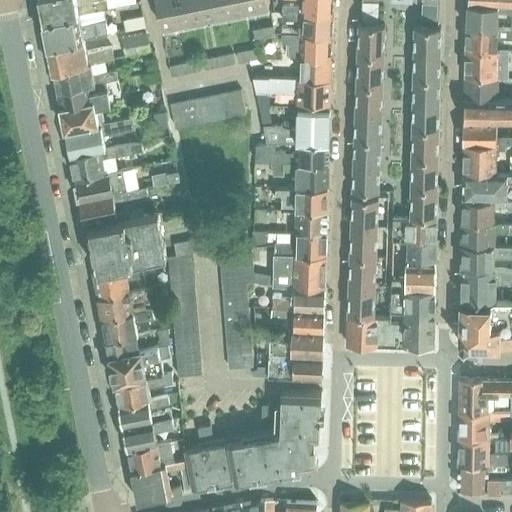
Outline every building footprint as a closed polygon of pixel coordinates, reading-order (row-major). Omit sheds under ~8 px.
[(40,0),(44,19),(80,12),(103,7),(136,1),(136,0),(40,0)] [(156,0),(162,26),(269,4),(268,0),(156,0)] [(283,3),(283,10),(333,12),(333,0),(303,0),(303,6),(300,4),(283,3)] [(379,2),(363,1),(362,20),(378,22),(379,2)] [(468,2),(467,26),(497,27),(498,11),(511,12),(511,20),(511,22),(511,21),(511,2),(498,1),(498,5),(477,4),(477,2),(468,2)] [(44,19),(49,44),(85,37),(112,31),(110,19),(106,20),(103,7),(44,19)] [(282,26),(282,32),(332,34),(333,12),(283,10),(283,19),(294,19),(294,18),(301,18),(301,29),(295,29),(292,26),(282,26)] [(359,23),(358,51),(384,52),(385,24),(359,23)] [(149,43),(145,25),(122,30),(125,47),(149,43)] [(255,38),(275,34),(273,25),(253,29),(255,38)] [(415,25),(415,53),(440,54),(441,26),(415,25)] [(467,26),(466,48),(497,50),(497,43),(509,44),(509,37),(511,36),(511,27),(497,27),(467,26)] [(288,54),(301,55),(332,56),(332,34),(282,32),(282,42),(289,42),(288,54)] [(49,44),(54,69),(106,59),(114,58),(112,46),(87,50),(85,37),(49,44)] [(239,60),(259,56),(257,47),(237,51),(239,60)] [(466,48),(465,75),(497,77),(497,61),(511,61),(511,50),(497,50),(466,48)] [(358,51),(357,78),(383,79),(384,52),(358,51)] [(204,58),(206,67),(236,61),(234,52),(204,58)] [(415,53),(414,81),(440,81),(440,54),(415,53)] [(301,55),(301,77),(331,78),(332,56),(301,55)] [(58,90),(107,80),(118,78),(117,69),(108,71),(106,59),(54,69),(58,90)] [(200,59),(191,61),(170,65),(172,74),(202,68),(200,59)] [(497,77),(465,75),(465,88),(496,90),(497,77)] [(331,78),(301,77),(281,76),(254,76),(257,91),(269,91),(269,87),(282,87),(281,100),(331,103),(331,78)] [(357,78),(356,106),(382,107),(383,79),(357,78)] [(107,80),(58,90),(65,129),(99,122),(99,121),(105,120),(102,104),(111,102),(107,80)] [(414,81),(413,108),(439,109),(440,81),(414,81)] [(230,91),(234,114),(246,112),(242,88),(230,91)] [(223,117),(234,114),(230,91),(218,93),(223,117)] [(223,117),(218,93),(206,96),(211,119),(223,117)] [(211,119),(206,96),(195,98),(199,121),(211,119)] [(511,98),(465,96),(465,120),(497,120),(511,120),(511,98)] [(199,121),(195,98),(183,100),(188,124),(199,121)] [(188,124),(183,100),(171,103),(176,126),(188,124)] [(356,106),(355,134),(381,135),(382,107),(356,106)] [(413,108),(413,134),(439,135),(439,109),(413,108)] [(264,124),(268,142),(276,141),(283,141),(297,141),(330,142),(331,111),(298,109),(297,127),(282,127),(282,124),(264,124)] [(66,132),(70,154),(109,147),(108,143),(105,143),(103,132),(135,126),(133,116),(100,122),(101,125),(66,132)] [(465,120),(464,143),(496,144),(496,143),(511,143),(511,135),(496,136),(497,120),(465,120)] [(355,134),(354,161),(380,162),(381,135),(355,134)] [(413,134),(412,162),(438,162),(439,135),(413,134)] [(142,140),(109,147),(70,154),(75,178),(119,169),(116,155),(144,150),(142,140)] [(272,161),(278,161),(329,163),(330,142),(297,141),(297,150),(276,150),(276,141),(268,142),(256,144),(256,160),(272,161)] [(464,143),(464,171),(496,172),(496,149),(505,149),(506,144),(496,144),(464,143)] [(272,161),(274,174),(284,174),(284,169),(296,169),(296,184),(328,185),(329,163),(278,161),(272,161)] [(380,162),(354,161),(353,189),(379,190),(380,162)] [(412,162),(412,189),(437,190),(438,162),(412,162)] [(124,168),(119,169),(75,178),(79,199),(128,189),(124,168)] [(179,180),(177,170),(166,172),(168,182),(179,180)] [(464,171),(463,198),(511,198),(511,172),(510,172),(496,172),(464,171)] [(147,186),(140,187),(128,189),(79,199),(84,222),(118,215),(116,203),(125,202),(125,199),(148,195),(147,186)] [(284,208),(328,210),(328,188),(276,186),(275,196),(284,196),(284,208)] [(412,189),(411,217),(437,218),(437,190),(412,189)] [(353,195),(352,225),(378,226),(379,196),(353,195)] [(462,221),(462,222),(494,222),(494,206),(511,206),(511,198),(463,198),(463,221),(462,221)] [(284,208),(279,208),(278,230),(298,230),(327,232),(328,210),(284,208)] [(93,269),(93,270),(142,260),(167,255),(159,211),(88,225),(96,269),(93,269)] [(394,216),(393,238),(436,239),(437,218),(411,217),(408,217),(408,216),(394,216)] [(462,244),(462,245),(494,245),(495,232),(511,231),(511,222),(494,222),(462,222),(462,244)] [(352,225),(351,254),(377,255),(378,226),(352,225)] [(253,230),(252,245),(266,244),(267,230),(253,230)] [(274,253),(327,254),(327,232),(298,230),(298,241),(275,241),(274,253)] [(174,242),(177,253),(192,250),(196,250),(194,238),(174,242)] [(407,247),(407,263),(436,263),(436,239),(393,238),(393,247),(407,247)] [(220,247),(221,259),(253,257),(252,245),(220,247)] [(462,245),(462,267),(494,268),(494,256),(511,256),(511,245),(494,245),(462,245)] [(169,255),(170,267),(194,265),(192,250),(177,253),(169,255)] [(273,284),(295,285),(326,287),(327,254),(274,253),(274,252),(273,275),(254,270),(254,269),(222,271),(223,283),(247,281),(255,281),(273,284)] [(351,254),(350,284),(376,285),(377,255),(351,254)] [(221,259),(222,271),(254,269),(253,257),(221,259)] [(93,270),(98,296),(130,289),(127,278),(145,275),(142,260),(93,270)] [(392,277),(392,289),(436,290),(436,263),(407,263),(406,263),(406,277),(392,277)] [(170,267),(171,279),(195,277),(194,265),(170,267)] [(462,267),(461,299),(495,300),(496,281),(511,281),(511,268),(494,268),(462,267)] [(171,279),(172,291),(195,289),(195,277),(171,279)] [(223,283),(224,295),(248,293),(247,281),(223,283)] [(350,284),(348,315),(375,315),(376,285),(350,284)] [(273,293),(272,306),(325,309),(326,287),(295,285),(295,298),(282,298),(282,293),(273,293)] [(98,296),(102,317),(134,311),(146,309),(145,305),(133,307),(132,300),(145,297),(146,302),(150,301),(148,286),(130,289),(98,296)] [(172,291),(172,303),(196,301),(195,289),(172,291)] [(391,311),(405,311),(435,312),(436,290),(392,289),(391,311)] [(224,295),(225,307),(249,305),(248,293),(224,295)] [(461,299),(461,323),(511,324),(511,300),(495,300),(461,299)] [(172,303),(173,315),(197,313),(196,301),(172,303)] [(225,307),(226,319),(250,317),(249,305),(225,307)] [(294,316),(294,330),(324,331),(325,309),(272,306),(271,314),(294,316)] [(102,317),(107,339),(137,333),(137,334),(138,333),(136,321),(154,318),(152,308),(146,309),(134,311),(102,317)] [(435,312),(405,311),(405,322),(391,321),(389,345),(435,346),(435,312)] [(173,315),(174,326),(198,325),(197,313),(173,315)] [(389,345),(391,321),(391,316),(375,315),(348,315),(347,342),(348,344),(350,344),(389,345)] [(226,319),(227,331),(251,329),(250,317),(226,319)] [(511,324),(461,323),(460,342),(465,347),(499,348),(511,347),(511,324)] [(174,326),(175,339),(199,337),(198,325),(174,326)] [(158,329),(161,344),(169,343),(170,342),(169,327),(158,329)] [(227,331),(228,343),(252,341),(251,329),(227,331)] [(270,352),(295,353),(323,354),(324,331),(294,330),(292,330),(291,342),(280,342),(277,340),(270,340),(270,352)] [(107,339),(110,354),(140,348),(138,338),(151,336),(150,331),(144,332),(138,333),(137,334),(137,333),(107,339)] [(175,339),(176,350),(200,349),(199,337),(175,339)] [(228,343),(229,355),(250,353),(253,353),(252,341),(228,343)] [(140,348),(110,354),(115,382),(164,372),(161,356),(171,355),(169,343),(161,344),(159,345),(159,344),(140,348)] [(176,350),(177,362),(201,361),(200,349),(176,350)] [(250,353),(229,355),(230,367),(254,365),(253,353),(250,353)] [(323,354),(295,353),(294,366),(281,365),(281,358),(270,357),(269,375),(322,378),(323,354)] [(201,361),(177,362),(178,375),(202,373),(201,361)] [(115,382),(119,404),(151,398),(149,386),(165,382),(165,383),(173,381),(172,370),(164,372),(115,382)] [(511,377),(460,377),(459,410),(506,411),(510,411),(510,418),(510,427),(511,426),(511,408),(506,409),(506,407),(488,406),(488,395),(481,395),(481,392),(511,392),(511,377)] [(186,448),(188,458),(189,466),(193,487),(209,484),(209,481),(221,479),(221,481),(252,476),(252,473),(257,472),(258,475),(281,470),(280,469),(309,464),(310,435),(320,435),(321,418),(318,418),(319,406),(321,406),(322,390),(283,388),(281,430),(186,448)] [(119,404),(124,426),(172,416),(171,408),(165,409),(165,411),(152,414),(151,407),(170,403),(168,394),(151,398),(119,404)] [(262,416),(273,417),(274,404),(262,403),(262,416)] [(459,410),(459,436),(489,437),(489,415),(493,415),(493,417),(510,418),(510,411),(506,411),(459,410)] [(124,426),(128,447),(157,441),(155,428),(169,425),(171,439),(176,438),(174,425),(172,416),(124,426)] [(198,426),(200,437),(213,435),(211,423),(198,426)] [(459,436),(458,463),(509,464),(510,451),(489,451),(489,441),(493,441),(493,437),(489,437),(459,436)] [(128,447),(132,469),(162,463),(174,461),(170,439),(157,441),(128,447)] [(509,464),(458,463),(458,487),(502,488),(511,486),(511,459),(511,451),(510,451),(509,464)] [(162,463),(132,469),(138,501),(172,494),(183,492),(181,484),(166,486),(162,468),(166,467),(167,470),(189,466),(188,458),(180,459),(174,461),(162,463)] [(243,502),(245,511),(264,511),(265,498),(243,502)] [(274,498),(265,498),(264,511),(317,511),(318,500),(287,499),(287,510),(274,510),(274,498)] [(431,511),(432,499),(402,498),(402,505),(385,504),(384,511),(431,511)] [(341,500),(341,511),(369,511),(370,502),(341,500)] [(226,511),(245,511),(243,502),(225,505),(226,511)]
